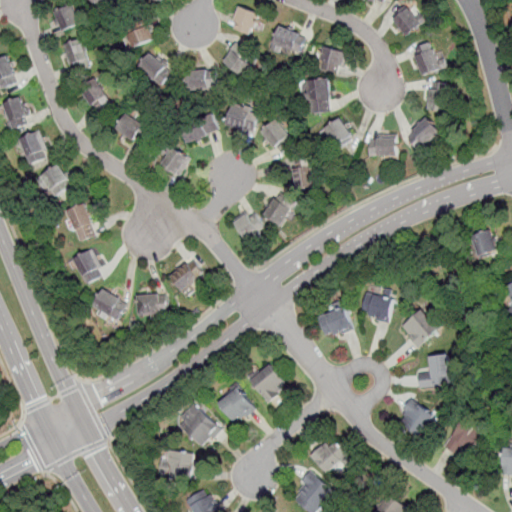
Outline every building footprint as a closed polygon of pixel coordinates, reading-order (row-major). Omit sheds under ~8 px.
[(69,0),(54,6),(64,31),(82,23),(72,0),(69,0)] [(253,36),(263,14),(242,4),(232,26),(253,36)] [(425,23),(409,4),(393,18),(409,37),(425,23)] [(126,27),(134,49),(157,41),(149,19),(126,27)] [(274,45),(302,54),(309,33),(281,24),(274,45)] [(66,42),(75,71),(92,66),(84,37),(66,42)] [(414,49),(425,76),(442,68),(432,42),(414,49)] [(349,52),(325,45),(320,61),(344,68),(349,52)] [(256,65),(238,50),(229,61),(246,77),(256,65)] [(175,68),(152,52),(141,68),(164,83),(175,68)] [(0,90),(19,83),(9,56),(0,59),(0,90)] [(219,71),(189,71),(189,89),(219,89),(219,71)] [(334,112),(331,79),(307,81),(310,114),(334,112)] [(449,81),(430,81),(430,110),(449,110),(449,81)] [(85,92),(101,114),(114,104),(99,82),(85,92)] [(33,122),(23,97),(4,105),(14,129),(33,122)] [(228,125),(255,132),(260,112),(233,105),(228,125)] [(140,143),(150,127),(128,114),(118,130),(140,143)] [(441,130),(428,115),(407,136),(421,150),(441,130)] [(216,131),(209,116),(182,130),(189,143),(216,131)] [(356,136),(344,117),(325,129),(337,148),(356,136)] [(295,140),(281,121),(264,133),(278,152),(295,140)] [(50,157),(40,132),(21,139),(31,165),(50,157)] [(372,134),(372,156),(399,156),(399,134),(372,134)] [(162,164),(180,175),(190,159),(173,148),(162,164)] [(312,184),(312,161),(287,161),(287,184),(312,184)] [(54,196),(73,184),(61,165),(42,177),(54,196)] [(267,214),(284,225),(299,200),(281,190),(267,214)] [(81,243),(99,235),(85,204),(67,212),(81,243)] [(239,220),(252,241),(264,233),(262,230),(268,226),(255,209),(239,220)] [(491,228),(472,236),(481,258),(500,249),(491,228)] [(106,275),(94,252),(75,261),(87,284),(106,275)] [(184,293),(208,278),(196,259),(172,275),(184,293)] [(511,282),(502,292),(511,302),(511,282)] [(106,289),(96,306),(121,320),(131,301),(106,289)] [(367,291),(362,315),(391,321),(396,296),(367,291)] [(139,295),(141,315),(169,313),(167,292),(139,295)] [(320,318),(330,340),(357,326),(346,305),(320,318)] [(403,330),(422,348),(441,328),(422,310),(403,330)] [(429,356),(431,374),(421,376),(423,389),(453,385),(448,354),(429,356)] [(252,380),(269,401),(289,384),(271,364),(252,380)] [(259,408),(242,386),(221,403),(239,424),(259,408)] [(439,414),(415,398),(406,409),(410,413),(405,422),(423,433),(439,414)] [(199,403),(180,422),(205,447),(224,427),(199,403)] [(462,444),(475,452),(487,434),(464,418),(446,444),(457,451),(462,444)] [(328,474),(349,457),(335,439),(314,456),(328,474)] [(511,473),(511,444),(505,443),(501,472),(511,473)] [(197,454),(166,451),(162,477),(194,481),(197,454)] [(317,511),(319,511),(335,491),(314,475),(297,497),(317,511)] [(189,498),(196,511),(225,511),(227,511),(212,485),(189,498)] [(382,509),(385,511),(410,511),(394,496),(382,509)]
